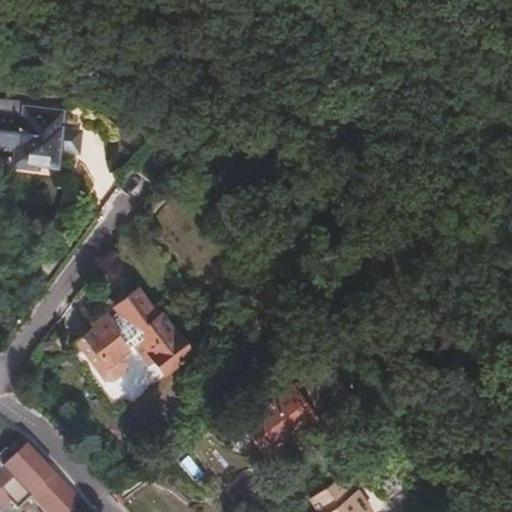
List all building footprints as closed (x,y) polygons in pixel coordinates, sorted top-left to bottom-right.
[(4,134),(0,134),(0,183),(15,185),(16,182),(35,183),(40,131),(4,127),(4,134)] [(71,352),(79,361),(98,383),(93,388),(91,390),(112,415),(147,384),(144,382),(145,375),(113,337),(141,312),(174,354),(158,368),(163,374),(188,352),(157,315),(152,319),(131,294),(115,308),(115,316),(113,318),(115,322),(107,330),(99,321),(85,334),(87,338),(71,352)] [(152,361),(158,368),(174,354),(141,312),(113,337),(145,375),(146,366),(152,361)] [(98,383),(79,361),(74,365),(93,388),(98,383)] [(147,377),(158,368),(152,361),(146,366),(145,375),(147,377)] [(149,387),(163,374),(158,368),(147,377),(145,375),(144,382),(147,384),(149,387)] [(307,388),(315,401),(328,391),(319,379),(307,388)] [(328,391),(315,401),(319,406),(332,397),(328,391)] [(247,462),(275,442),(254,412),(227,431),(247,462)] [(281,451),(275,442),(247,462),(252,468),(267,458),(269,460),(281,451)] [(0,498),(5,503),(15,511),(64,511),(66,510),(1,456),(0,456),(0,498)] [(138,468),(123,479),(131,490),(145,480),(138,468)] [(361,511),(363,511),(352,496),(348,498),(337,481),(305,503),(310,511),(361,511)] [(15,511),(5,503),(0,509),(0,511),(1,511),(15,511)]
